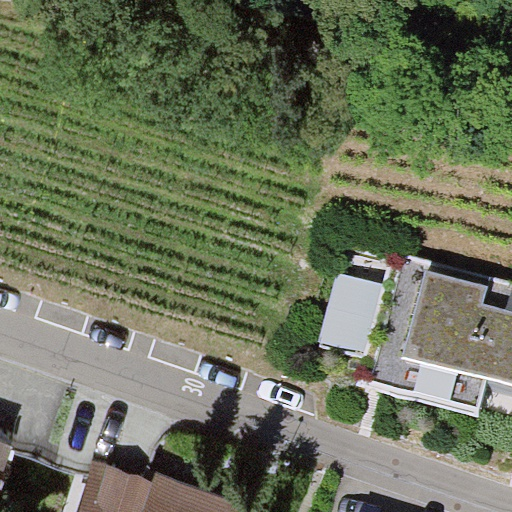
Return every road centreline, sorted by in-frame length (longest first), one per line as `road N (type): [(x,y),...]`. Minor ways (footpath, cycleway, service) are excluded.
road 1 (residential): [(0,327),(511,502)]
road 2 (track): [(51,0),(511,76)]
